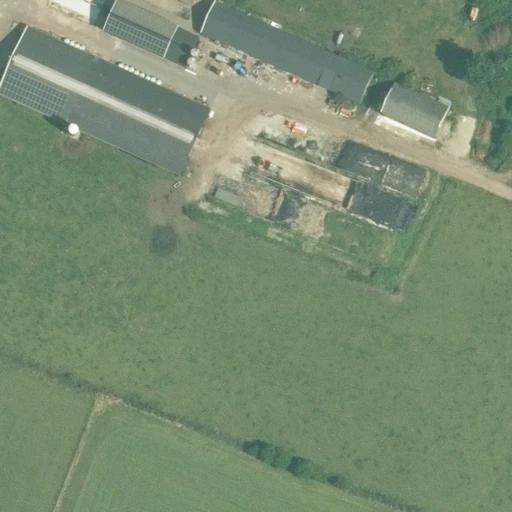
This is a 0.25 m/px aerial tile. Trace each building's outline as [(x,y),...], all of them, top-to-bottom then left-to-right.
[(93,27),(105,0),(49,0),(47,6),(93,27)] [(200,38),(179,29),(179,28),(119,2),(103,35),(164,62),(165,61),(186,70),(200,38)] [(215,2),(200,35),(360,107),(375,73),(215,2)] [(0,88),(0,96),(179,177),(181,178),(211,110),(93,57),(28,27),(0,88)] [(395,87),(381,116),(436,142),(450,112),(395,87)]
